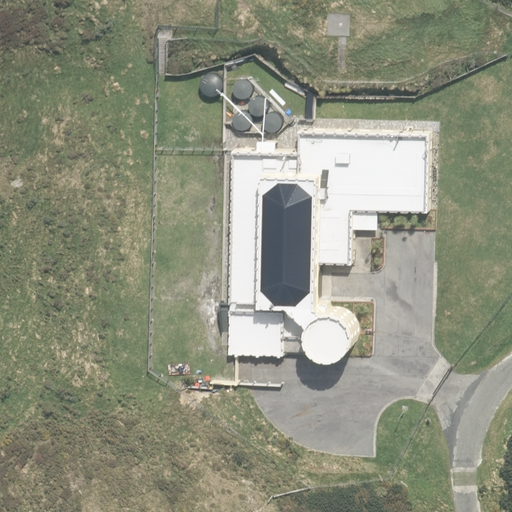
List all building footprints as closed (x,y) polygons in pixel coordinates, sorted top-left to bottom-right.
[(215,96),(219,94),(222,92),(224,89),(225,86),(225,82),(224,78),(222,76),(219,73),(215,72),(211,72),(207,74),(204,77),(202,80),(202,84),(202,88),(205,92),(208,94),(211,95),(215,96)] [(245,99),(248,98),(251,96),(253,94),(254,91),(254,88),(253,85),(251,82),(248,80),(245,79),(242,79),(239,81),(236,83),(234,86),(234,90),(234,93),(236,96),(239,98),(242,99),(245,99)] [(262,113),(265,112),(267,110),(269,108),(270,105),(270,101),(269,98),(267,96),(265,94),(262,93),(258,93),(255,94),(252,97),(251,100),(250,103),(251,107),(253,110),(255,112),(259,113),(262,113)] [(245,130),(248,129),(251,127),(253,124),(254,121),(254,118),(253,115),(251,112),(248,110),(245,110),(241,110),(238,111),(236,113),(234,116),(233,120),(234,123),(236,126),(239,128),(242,130),(245,130)] [(276,131),(279,130),(281,128),(283,126),(284,123),(284,119),(283,116),(281,114),(279,112),(276,111),(272,111),(269,112),(266,115),(265,118),(264,121),(265,125),(267,128),(269,130),(273,131),(276,131)] [(431,208),(432,130),(300,126),(299,148),(277,147),(277,138),(259,138),(258,147),(235,146),(232,300),(222,300),(222,328),(231,328),(230,351),(286,353),(286,349),(321,349),(324,351),(332,354),(340,354),(347,351),(354,346),(358,339),(360,332),(360,324),(357,316),(351,310),(344,306),(336,305),(325,304),(319,299),(320,259),(353,259),(354,226),(379,226),(379,206),(431,208)]
